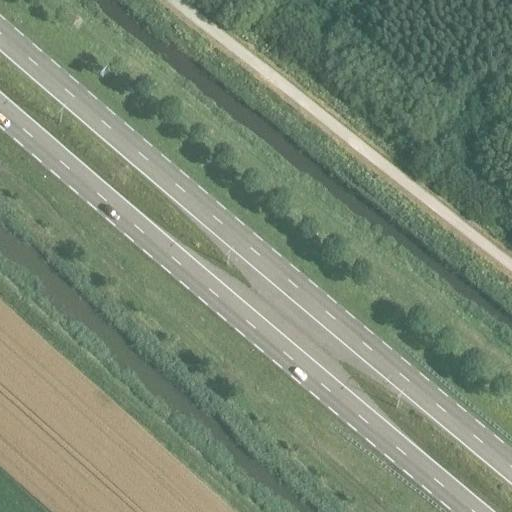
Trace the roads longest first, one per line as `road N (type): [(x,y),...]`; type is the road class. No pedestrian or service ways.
road 1 (primary): [(511,467),(0,31)]
road 2 (primary): [(0,106),(475,511)]
